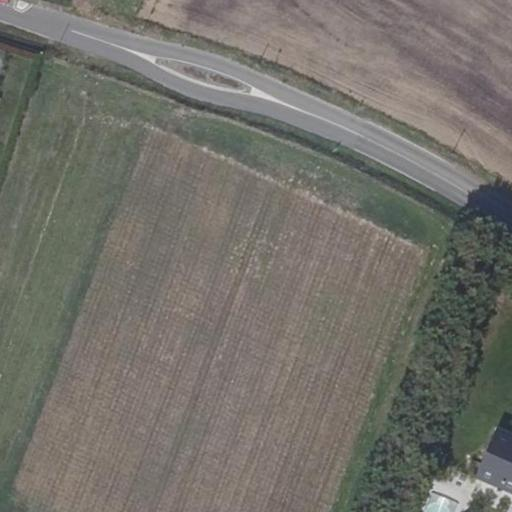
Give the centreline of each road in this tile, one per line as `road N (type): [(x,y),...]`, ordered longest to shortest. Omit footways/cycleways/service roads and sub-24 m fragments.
road 1 (tertiary): [(318,115),(511,222)]
road 2 (tertiary): [(117,46),(173,82),(318,115)]
road 3 (tertiary): [(318,115),(220,66),(117,46)]
road 4 (tertiary): [(0,11),(117,46)]
